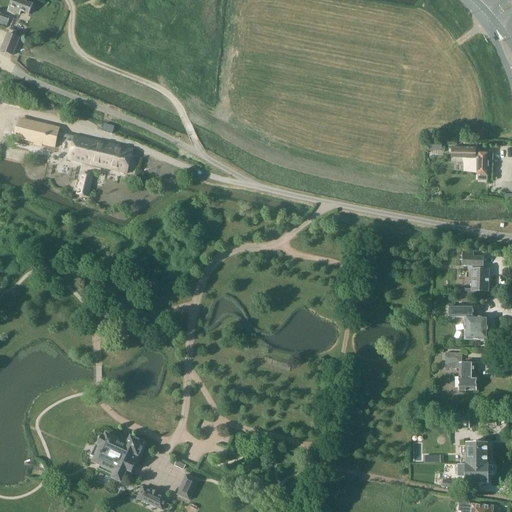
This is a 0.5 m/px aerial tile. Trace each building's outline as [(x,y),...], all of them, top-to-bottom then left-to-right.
[(29,15),(33,5),(21,0),(11,0),(9,7),(8,10),(19,15),(21,11),(29,15)] [(0,19),(8,23),(10,18),(1,14),(1,13),(0,12),(0,19)] [(13,55),(19,39),(8,34),(2,49),(7,51),(6,53),(13,55)] [(59,129),(21,119),(16,138),(55,147),(57,136),(74,140),(75,136),(58,132),(59,129)] [(114,127),(106,125),(105,133),(112,135),(114,127)] [(127,174),(133,151),(75,136),(74,140),(69,160),(127,174)] [(442,143),(428,142),(428,150),(433,150),(433,151),(436,151),(437,150),(442,150),(442,143)] [(474,149),(452,148),(452,149),(455,149),(454,158),(478,159),(477,175),(478,175),(478,181),(487,181),(487,176),(488,176),(489,155),(474,155),(474,149)] [(94,176),(81,173),(76,195),(88,198),(94,176)] [(464,252),(463,267),(472,267),(471,291),(488,292),(489,272),(483,272),(483,258),(473,258),(474,253),(464,252)] [(465,318),(464,341),(488,341),(488,318),(474,318),(475,307),(448,307),(448,318),(465,318)] [(459,370),(459,391),(476,391),(476,377),(474,377),(474,364),(458,364),(458,354),(445,354),(445,370),(459,370)] [(470,429),(470,416),(454,416),(454,430),(470,429)] [(118,440),(106,434),(105,437),(103,437),(98,446),(101,447),(96,458),(93,457),(95,458),(95,459),(93,463),(99,465),(100,466),(98,469),(113,476),(114,473),(124,477),(127,471),(129,472),(137,456),(138,456),(139,454),(143,446),(144,444),(141,443),(142,442),(133,438),(133,439),(131,438),(130,440),(129,440),(126,447),(117,443),(118,440)] [(466,445),(466,464),(487,465),(487,445),(466,445)] [(488,465),(487,465),(465,465),(465,484),(488,484),(488,465)] [(199,481),(186,475),(177,495),(189,501),(199,481)] [(443,487),(443,488),(456,490),(457,483),(444,481),(443,487)] [(151,491),(143,488),(137,499),(163,511),(168,499),(160,495),(160,494),(152,490),(151,491)] [(492,511),(493,507),(470,505),(470,504),(459,502),(459,511),(458,511),(492,511)]
